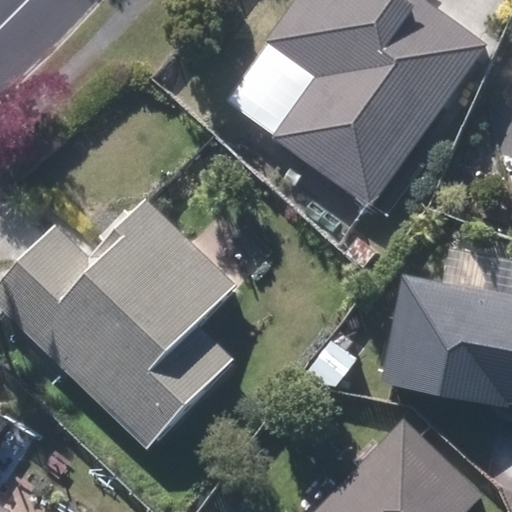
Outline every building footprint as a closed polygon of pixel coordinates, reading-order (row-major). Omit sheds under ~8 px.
[(373,209),(489,46),(450,19),(423,0),(302,0),(271,44),(322,80),(278,142),(373,209)] [(29,263),(0,292),(0,305),(150,451),(237,363),(200,326),(235,290),(146,204),(120,230),(128,238),(99,268),(61,231),(29,263)] [(511,297),(406,277),(385,382),(509,406),(509,402),(511,402),(511,297)] [(0,511),(27,511),(22,509),(33,502),(36,488),(29,476),(15,473),(4,482),(1,495),(0,494),(0,448),(23,414),(0,399),(0,511)] [(406,422),(319,511),(470,511),(485,497),(406,422)]
